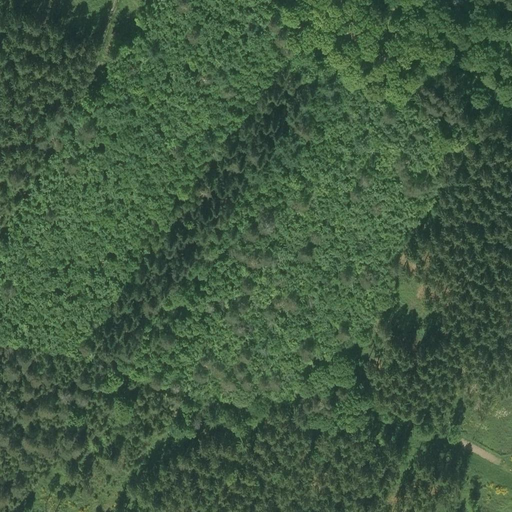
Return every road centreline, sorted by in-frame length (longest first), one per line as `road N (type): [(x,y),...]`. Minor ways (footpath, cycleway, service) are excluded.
road 1 (track): [(120,0),(87,87),(0,224)]
road 2 (track): [(382,0),(511,99)]
